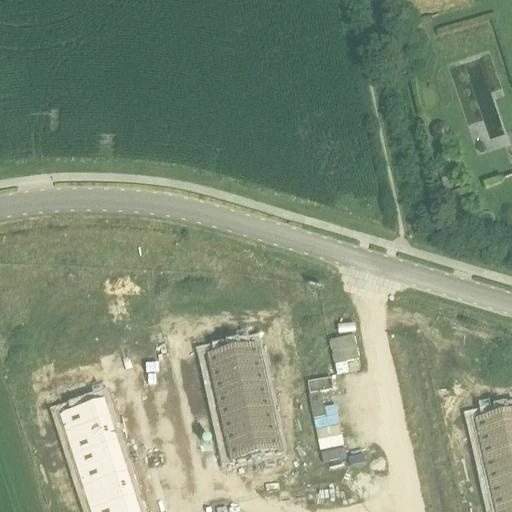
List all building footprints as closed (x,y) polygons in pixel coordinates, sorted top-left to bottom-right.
[(486,73),(479,73),(480,100),(499,100),(497,62),(485,62),(486,73)] [(492,125),(501,140),(510,135),(501,120),(492,125)] [(476,129),(482,151),(497,147),(491,125),(476,129)] [(261,372),(255,345),(231,351),(237,378),(261,372)] [(237,378),(231,351),(206,356),(212,383),(237,378)] [(99,365),(88,367),(90,375),(101,372),(99,365)] [(90,375),(88,367),(77,369),(79,377),(90,375)] [(54,368),(46,369),(49,381),(56,379),(55,374),(56,374),(54,368)] [(49,381),(46,369),(39,371),(41,382),(49,381)] [(79,377),(77,369),(66,372),(68,380),(79,377)] [(41,382),(39,371),(29,373),(31,384),(41,382)] [(68,380),(66,372),(56,374),(55,374),(56,379),(57,382),(68,380)] [(103,380),(101,372),(90,375),(92,383),(103,380)] [(267,398),(261,372),(237,378),(242,403),(267,398)] [(92,383),(90,375),(79,377),(81,385),(92,383)] [(81,385),(79,377),(68,380),(70,388),(81,385)] [(242,403),(237,378),(212,383),(217,409),(242,403)] [(59,390),(57,382),(56,379),(49,381),(51,392),(59,390)] [(70,388),(68,380),(57,382),(59,390),(70,388)] [(51,392),(49,381),(41,382),(44,393),(51,392)] [(44,393),(41,382),(31,384),(34,396),(44,393)] [(273,424),(267,398),(242,403),(248,429),(273,424)] [(111,431),(102,403),(61,416),(70,444),(111,431)] [(248,429),(242,403),(217,409),(223,435),(248,429)] [(511,440),(511,412),(499,415),(505,442),(511,440)] [(505,442),(499,415),(474,421),(480,448),(505,442)] [(278,451),(273,424),(248,429),(254,456),(278,451)] [(254,456),(248,429),(223,435),(229,461),(254,456)] [(120,459),(111,431),(70,444),(78,472),(120,459)] [(510,468),(505,442),(480,448),(485,473),(510,468)] [(128,486),(120,459),(78,472),(87,499),(128,486)] [(511,494),(511,476),(510,468),(485,473),(491,499),(511,494)] [(136,511),(128,486),(87,499),(90,511),(136,511)] [(511,511),(511,494),(491,499),(493,511),(511,511)]
